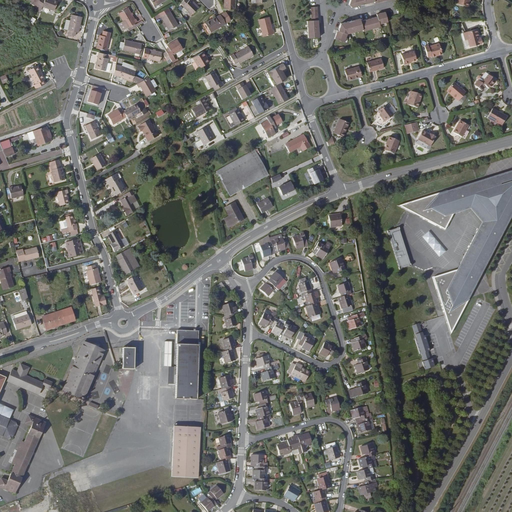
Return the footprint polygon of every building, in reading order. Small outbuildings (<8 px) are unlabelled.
[(54,0),(39,0),(37,4),(42,8),(42,6),(54,11),(58,1),(54,0)] [(192,0),(181,0),(180,1),(191,13),(199,5),(195,1),(194,2),(192,0)] [(134,22),(136,21),(127,6),(118,12),(123,19),(119,22),(124,29),(127,26),(129,30),(136,25),(135,24),(134,22)] [(309,38),(319,38),(319,28),(318,13),(317,7),(310,8),(311,21),(307,21),(309,38)] [(231,18),(225,9),(220,12),(226,21),(231,18)] [(169,29),(178,23),(170,10),(161,15),(169,29)] [(211,30),(226,21),(220,12),(216,15),(206,21),(211,30)] [(379,25),(387,22),(385,12),(376,14),(377,17),(360,21),(359,19),(353,21),(353,24),(349,25),(348,22),(341,24),(338,31),(337,31),(334,39),(344,42),(347,34),(362,30),(363,31),(380,27),(379,25)] [(273,23),(272,24),(269,13),(259,16),(263,32),(274,29),(273,23)] [(78,32),(82,17),(71,14),(70,21),(68,30),(68,33),(75,35),(76,31),(78,32)] [(479,38),(477,39),(475,30),(465,32),(467,40),(469,47),(482,44),(480,38),(479,38)] [(109,50),(112,33),(104,32),(103,36),(101,36),(98,48),(109,50)] [(169,45),(165,47),(166,49),(169,54),(183,46),(177,37),(167,43),(169,45)] [(131,42),(131,40),(125,39),(123,49),(139,53),(142,43),(137,42),(137,43),(131,42)] [(239,60),(254,51),(249,43),(235,52),(234,50),(230,52),(235,60),(239,58),(239,60)] [(438,54),(441,52),(439,44),(428,47),(428,46),(425,47),(428,57),(431,57),(431,58),(438,55),(438,54)] [(204,49),(202,50),(199,45),(192,49),(195,54),(193,55),(196,59),(193,61),(197,68),(200,66),(210,60),(204,49)] [(160,59),(162,50),(149,47),(147,56),(160,59)] [(169,61),(172,59),(169,54),(166,49),(163,51),(169,61)] [(403,64),(416,61),(414,51),(401,55),(403,64)] [(108,57),(109,54),(101,52),(97,69),(107,71),(110,58),(108,57)] [(369,72),(384,68),(381,59),(367,62),(369,72)] [(268,74),(270,72),(275,81),(278,79),(285,75),(282,70),(280,67),(281,66),(284,65),(282,60),(265,69),(268,74)] [(136,70),(126,66),(117,62),(114,72),(133,80),(136,70)] [(40,71),(38,72),(35,65),(27,70),(34,83),(32,84),(34,88),(44,82),(42,79),(43,78),(40,71)] [(221,78),(219,78),(213,67),(205,72),(211,83),(213,82),(215,86),(223,81),(221,78)] [(347,80),(361,76),(359,67),(345,71),(347,80)] [(488,89),(495,81),(487,75),(483,80),(481,83),(477,80),(473,85),(480,91),(484,86),(488,89)] [(155,85),(151,79),(149,76),(138,82),(140,85),(141,85),(147,94),(157,89),(155,85)] [(242,79),(235,83),(237,86),(236,87),(242,97),(251,92),(245,82),(244,82),(242,79)] [(279,104),(289,98),(278,79),(275,81),(269,85),(279,104)] [(457,101),(464,93),(452,83),(447,90),(450,93),(449,94),(457,101)] [(98,105),(102,93),(92,90),(88,102),(98,105)] [(417,108),(421,95),(410,92),(406,105),(417,108)] [(260,93),(251,98),(258,111),(268,105),(265,99),(263,100),(262,98),(263,97),(260,93)] [(206,99),(208,98),(206,94),(199,98),(201,101),(192,107),(197,115),(211,107),(206,99)] [(128,108),(125,110),(128,115),(131,120),(134,118),(133,117),(143,112),(137,103),(134,105),(128,108)] [(384,122),(393,116),(385,105),(378,111),(380,115),(383,118),(382,119),(384,122)] [(109,114),(114,123),(128,115),(125,110),(123,108),(120,110),(119,108),(109,114)] [(501,126),(505,117),(492,109),(486,119),(490,121),(501,126)] [(242,117),(240,114),(238,110),(229,115),(235,126),(245,120),(243,116),(242,117)] [(276,125),(283,121),(278,114),(271,118),(269,115),(266,117),(268,120),(260,124),(269,138),(276,134),(273,129),(277,127),(276,125)] [(153,125),(150,120),(138,127),(140,132),(142,131),(148,142),(161,135),(158,131),(157,132),(153,125)] [(345,130),(348,123),(339,120),(333,134),(343,138),(346,131),(345,130)] [(462,138),(468,126),(459,121),(453,133),(462,138)] [(497,129),(499,129),(501,126),(490,121),(489,123),(489,125),(497,129)] [(93,140),(103,135),(96,122),(87,126),(93,140)] [(402,126),(405,135),(416,132),(414,123),(402,126)] [(214,134),(212,135),(207,127),(202,130),(197,133),(201,140),(202,140),(205,145),(216,138),(214,134)] [(48,143),(46,135),(45,132),(32,135),(36,150),(49,147),(48,143)] [(430,135),(429,136),(422,132),(417,141),(430,148),(435,138),(430,135)] [(302,152),(310,148),(303,135),(295,139),(296,142),(294,143),(293,140),(284,145),(288,153),(299,148),(302,152)] [(393,154),(398,141),(389,137),(387,142),(384,150),(393,154)] [(8,144),(7,141),(0,143),(0,148),(1,151),(9,148),(8,144)] [(6,159),(15,156),(12,148),(3,152),(6,159)] [(268,176),(254,150),(216,171),(230,197),(268,176)] [(99,169),(108,164),(101,153),(92,158),(99,169)] [(61,176),(59,169),(57,161),(49,164),(51,171),(50,171),(53,184),(63,181),(62,176),(61,176)] [(324,185),(317,170),(309,174),(315,189),(324,185)] [(122,182),(126,180),(121,171),(117,174),(105,180),(108,185),(112,183),(114,186),(113,187),(116,191),(115,192),(117,195),(126,190),(130,188),(128,185),(124,186),(122,182)] [(511,213),(511,171),(483,180),(487,190),(511,181),(511,193),(504,210),(511,213)] [(511,193),(511,181),(487,190),(483,180),(453,190),(453,192),(450,193),(449,189),(400,206),(417,214),(418,213),(423,215),(422,217),(448,230),(456,213),(465,210),(465,209),(464,204),(467,203),(467,204),(480,200),(481,204),(489,213),(493,215),(487,227),(488,228),(486,231),(482,228),(481,228),(463,263),(464,263),(462,268),(461,268),(435,276),(447,314),(448,316),(451,315),(452,318),(449,319),(454,334),(480,283),(477,281),(481,274),(482,275),(500,239),(499,238),(501,235),(503,235),(511,216),(511,213),(504,210),(511,193)] [(290,181),(278,186),(282,195),(294,189),(290,181)] [(10,200),(23,197),(21,188),(13,190),(12,189),(8,190),(10,200)] [(137,193),(139,193),(137,189),(133,191),(126,195),(128,197),(123,200),(127,207),(129,209),(126,211),(129,216),(139,210),(135,203),(139,201),(135,195),(137,193)] [(66,196),(67,196),(66,191),(56,194),(59,207),(68,205),(66,196)] [(266,212),(276,205),(270,197),(260,204),(266,212)] [(472,206),(485,222),(482,228),(486,231),(488,228),(487,227),(493,215),(489,213),(481,204),(480,200),(467,204),(467,203),(464,204),(465,209),(472,206)] [(232,226),(246,218),(237,203),(228,208),(232,215),(234,219),(229,221),(232,226)] [(334,225),(345,223),(344,212),(332,214),(334,225)] [(74,227),(73,221),(71,217),(63,219),(65,230),(60,231),(61,235),(66,233),(69,233),(76,231),(75,227),(74,227)] [(389,229),(387,230),(388,232),(399,266),(400,268),(402,268),(402,267),(409,265),(411,265),(411,262),(410,262),(399,229),(399,228),(399,226),(396,227),(389,230),(389,229)] [(124,247),(116,234),(115,231),(107,235),(109,238),(112,243),(113,246),(111,248),(114,252),(124,247)] [(305,239),(308,238),(306,231),(303,232),(303,233),(296,236),(299,247),(307,245),(305,239)] [(421,239),(439,258),(446,252),(428,232),(421,239)] [(285,236),(274,239),(273,233),(262,239),(267,255),(274,253),(273,247),(276,247),(276,246),(279,245),(280,247),(280,250),(288,248),(285,236)] [(82,251),(80,252),(76,240),(69,242),(73,258),(83,256),(82,251)] [(326,257),(332,246),(322,240),(319,246),(321,248),(319,252),(326,257)] [(26,262),(39,258),(36,248),(23,252),(23,251),(16,252),(17,258),(19,263),(25,261),(26,262)] [(133,256),(133,254),(130,248),(126,251),(116,256),(118,260),(117,261),(126,275),(139,267),(133,256)] [(254,262),(257,261),(255,253),(252,254),(252,256),(245,258),(248,269),(255,267),(254,262)] [(341,270),(348,268),(344,257),(332,261),(335,269),(340,267),(341,270)] [(97,269),(95,270),(94,266),(87,268),(88,271),(86,272),(90,286),(100,283),(97,269)] [(13,272),(14,271),(13,267),(2,270),(8,289),(18,286),(13,272)] [(281,283),(286,276),(278,270),(273,276),(271,279),(269,281),(268,281),(263,287),(271,294),(276,288),(276,287),(278,285),(280,282),(281,283)] [(134,295),(143,290),(135,277),(127,281),(128,283),(128,284),(134,295)] [(314,287),(315,287),(312,279),(302,282),(304,290),(305,289),(306,293),(308,293),(311,303),(309,304),(312,315),(313,315),(322,312),(323,312),(320,300),(322,300),(319,292),(321,292),(320,289),(315,290),(314,287)] [(351,288),(352,288),(349,281),(340,284),(342,292),(343,291),(344,295),(341,296),(345,307),(354,303),(350,292),(353,291),(351,288)] [(104,297),(101,298),(99,288),(91,290),(95,308),(106,305),(104,297)] [(23,301),(29,299),(26,289),(20,291),(23,301)] [(236,310),(234,310),(232,303),(221,306),(224,317),(224,320),(226,328),(236,326),(234,318),(233,315),(237,314),(236,310)] [(74,320),(70,307),(61,310),(63,318),(58,320),(60,325),(74,320)] [(41,317),(46,329),(60,325),(58,320),(63,318),(61,310),(41,317)] [(277,316),(279,312),(275,310),(274,311),(273,314),(267,311),(261,322),(269,325),(271,321),(274,322),(273,323),(276,325),(274,329),(282,333),(285,326),(288,327),(286,333),(293,336),(298,325),(291,322),(292,320),(288,319),(286,323),(279,319),(280,318),(277,316)] [(27,312),(13,317),(14,320),(29,316),(27,312)] [(361,316),(363,316),(361,312),(354,314),(355,318),(351,319),(350,320),(352,328),(364,324),(361,316)] [(17,331),(33,325),(29,315),(29,316),(14,320),(14,321),(17,331)] [(425,335),(423,336),(419,323),(413,325),(417,338),(415,339),(421,353),(422,353),(424,361),(422,361),(425,369),(435,366),(432,358),(431,359),(428,351),(430,350),(425,335)] [(202,340),(202,327),(200,327),(200,329),(180,328),(180,330),(179,365),(178,383),(177,396),(199,397),(201,368),(202,340)] [(309,335),(310,333),(307,332),(304,339),(307,340),(305,344),(304,345),(312,349),(317,338),(309,335)] [(366,339),(370,337),(368,333),(358,336),(359,340),(355,341),(357,349),(368,345),(366,339)] [(235,347),(239,347),(235,335),(226,338),(228,349),(225,350),(228,361),(238,359),(235,347)] [(86,399),(106,350),(87,341),(66,390),(86,399)] [(335,352),(338,346),(327,341),(322,351),(329,355),(332,350),(335,352)] [(137,351),(137,346),(125,346),(125,367),(136,367),(137,351)] [(271,353),(267,354),(267,352),(262,353),(263,355),(259,356),(261,365),(267,363),(267,366),(269,366),(270,370),(264,371),(267,378),(278,375),(276,368),(281,367),(280,363),(279,359),(273,361),(271,353)] [(360,371),(372,368),(368,356),(362,358),(363,362),(358,363),(360,371)] [(300,361),(299,362),(296,361),(291,371),(308,380),(314,370),(302,364),(303,363),(300,361)] [(10,381),(40,395),(42,392),(38,381),(28,376),(32,369),(23,365),(20,373),(14,370),(10,381)] [(0,374),(0,373),(1,372),(0,371),(0,435),(10,439),(13,438),(16,432),(7,428),(11,419),(0,414),(0,393),(7,378),(0,374)] [(236,380),(234,381),(233,374),(222,376),(225,387),(221,388),(222,392),(224,391),(226,399),(236,396),(234,388),(233,388),(233,385),(237,384),(236,380)] [(151,401),(151,377),(140,377),(140,400),(151,401)] [(109,382),(114,394),(119,392),(114,380),(109,382)] [(359,395),(370,391),(367,380),(361,382),(361,386),(357,387),(359,395)] [(271,397),(270,397),(268,389),(256,392),(258,400),(262,399),(264,399),(265,402),(262,403),(263,406),(258,408),(260,416),(262,415),(263,419),(261,419),(258,420),(260,428),(272,425),(270,417),(273,416),(270,405),(271,405),(270,401),(272,400),(271,397)] [(309,406),(317,403),(313,392),(306,394),(305,393),(301,394),(302,397),(299,398),(300,400),(292,402),(296,414),(303,412),(302,406),(305,405),(304,401),(307,400),(309,406)] [(334,409),(342,407),(339,396),(328,399),(329,405),(333,404),(334,409)] [(374,412),(367,413),(365,406),(354,409),(356,417),(358,416),(361,416),(362,419),(364,418),(365,421),(360,423),(362,431),(373,428),(371,419),(377,418),(376,415),(375,415),(374,412)] [(224,422),(235,419),(232,408),(221,411),(224,422)] [(0,487),(16,495),(48,424),(31,416),(27,424),(34,427),(26,444),(23,443),(13,465),(16,467),(9,483),(2,480),(0,484),(0,487)] [(19,426),(17,422),(11,419),(7,428),(16,432),(19,426)] [(200,477),(202,433),(176,431),(174,476),(200,477)] [(304,444),(314,441),(311,431),(301,434),(300,434),(297,435),(297,436),(290,438),(290,440),(279,444),(282,454),(293,450),(293,449),(305,446),(304,444)] [(233,442),(231,434),(221,436),(224,444),(220,445),(221,448),(223,456),(224,456),(225,460),(220,461),(223,472),(233,469),(230,458),(234,457),(233,454),(231,446),(234,445),(233,442)] [(373,455),(377,453),(374,442),(363,445),(365,453),(368,452),(370,451),(371,455),(369,455),(361,457),(363,466),(368,464),(369,467),(359,470),(361,478),(367,477),(367,480),(365,481),(366,484),(360,486),(363,494),(367,492),(373,491),(377,489),(376,486),(379,485),(377,477),(376,478),(375,474),(373,475),(372,472),(371,467),(374,466),(377,466),(376,462),(375,462),(373,455)] [(332,458),(342,456),(339,444),(329,447),(332,458)] [(265,465),(266,454),(254,453),(253,461),(258,461),(258,465),(261,465),(261,468),(258,468),(255,468),(255,476),(263,477),(263,480),(257,480),(257,488),(269,489),(270,477),(267,477),(267,469),(269,469),(269,465),(265,465)] [(326,487),(332,485),(330,475),(320,477),(323,488),(317,490),(319,497),(321,501),(317,502),(319,511),(324,511),(331,510),(328,499),(329,499),(328,495),(326,487)] [(219,498),(225,492),(219,484),(212,489),(213,490),(210,492),(212,494),(210,496),(209,496),(203,501),(210,509),(216,504),(215,504),(218,501),(216,499),(218,497),(219,498)] [(296,500),(302,490),(293,484),(287,494),(296,500)]
